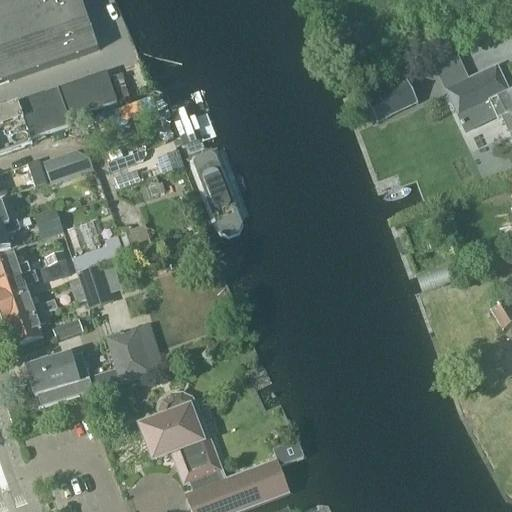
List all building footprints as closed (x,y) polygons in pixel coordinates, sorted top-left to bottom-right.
[(0,0),(0,92),(73,67),(70,58),(76,56),(72,45),(92,38),(79,0),(0,0)] [(511,95),(508,98),(495,70),(444,94),(456,119),(497,100),(506,117),(508,116),(511,125),(511,95)] [(19,106),(29,135),(105,108),(95,79),(19,106)] [(407,82),(367,101),(378,125),(418,106),(407,82)] [(161,112),(152,92),(77,123),(86,144),(161,112)] [(186,157),(208,150),(190,100),(168,108),(186,157)] [(0,112),(0,157),(31,146),(27,136),(29,135),(19,106),(17,107),(17,106),(0,112)] [(247,230),(217,152),(189,162),(219,241),(247,230)] [(50,188),(92,174),(89,162),(74,155),(43,166),(50,188)] [(46,185),(38,163),(26,167),(34,189),(46,185)] [(0,229),(8,227),(1,206),(0,206),(0,229)] [(40,243),(62,236),(55,212),(33,219),(40,243)] [(0,229),(0,252),(10,249),(6,237),(20,232),(17,224),(8,227),(0,229)] [(117,233),(125,256),(138,252),(130,229),(117,233)] [(43,261),(46,269),(59,265),(65,263),(62,254),(43,261)] [(0,285),(33,274),(32,271),(34,270),(32,266),(28,267),(24,255),(0,262),(0,285)] [(62,276),(59,265),(46,269),(50,280),(62,276)] [(78,280),(85,302),(88,311),(101,307),(89,271),(77,275),(78,280)] [(0,308),(28,299),(28,298),(26,298),(23,290),(38,285),(34,274),(33,275),(33,274),(0,285),(0,308)] [(68,284),(75,306),(85,302),(78,280),(68,284)] [(5,329),(6,332),(47,318),(46,315),(56,311),(54,303),(32,311),(28,299),(0,308),(0,316),(4,329),(5,329)] [(511,327),(511,312),(507,304),(491,314),(501,333),(511,327)] [(47,318),(6,332),(12,350),(43,339),(39,328),(49,324),(47,318)] [(54,332),(58,343),(83,333),(79,322),(54,332)] [(37,397),(41,410),(162,375),(149,329),(107,341),(116,373),(89,381),(82,357),(70,360),(69,357),(26,369),(34,398),(37,397)] [(160,419),(160,422),(141,429),(153,462),(173,455),(175,460),(184,485),(188,484),(193,497),(186,500),(190,511),(238,511),(287,493),(277,465),(220,487),(215,473),(218,472),(206,439),(200,441),(189,412),(187,409),(185,407),(181,405),(182,399),(177,398),(172,399),(167,402),(164,405),(161,409),(160,414),(160,419)]
